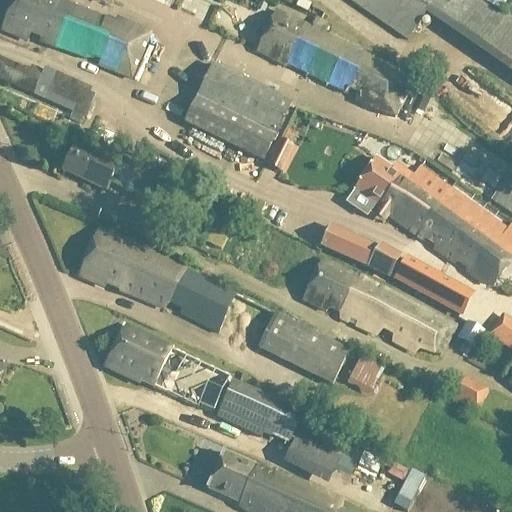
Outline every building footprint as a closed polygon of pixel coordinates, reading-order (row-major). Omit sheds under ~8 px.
[(12,0),(0,31),(0,33),(25,44),(30,36),(39,40),(38,45),(84,62),(87,59),(98,63),(96,69),(129,82),(148,36),(115,22),(112,28),(103,25),(103,23),(60,5),(54,0),(12,0)] [(341,0),(406,44),(422,19),(511,80),(511,28),(471,0),(341,0)] [(475,0),(497,14),(506,0),(475,0)] [(266,8),(258,4),(254,13),(262,17),(266,8)] [(309,31),(274,16),(255,55),(285,70),(286,68),(343,97),(347,92),(358,98),(357,104),(393,118),(411,85),(321,38),(326,28),(314,22),(309,31)] [(27,74),(0,62),(0,84),(31,99),(41,75),(29,69),(27,74)] [(262,164),(289,107),(211,68),(183,126),(262,164)] [(34,106),(84,119),(90,94),(40,81),(34,106)] [(117,167),(118,165),(75,146),(62,174),(104,194),(108,185),(117,167)] [(390,174),(375,163),(354,194),(388,218),(389,221),(420,243),(425,243),(432,249),(432,252),(454,267),(456,265),(465,272),(464,275),(486,290),(490,291),(511,260),(511,227),(510,226),(505,233),(419,171),(412,182),(394,169),(390,174)] [(128,186),(124,193),(123,195),(153,209),(164,185),(135,171),(128,186)] [(486,174),(479,184),(493,192),(499,182),(486,174)] [(511,222),(511,194),(499,188),(488,210),(511,222)] [(211,209),(172,190),(165,205),(203,224),(211,209)] [(98,232),(77,279),(101,290),(103,287),(117,294),(162,312),(166,307),(180,312),(178,318),(216,336),(220,330),(234,299),(98,232)] [(327,232),(319,251),(388,281),(389,279),(399,260),(383,252),(379,249),(377,253),(327,232)] [(399,260),(389,279),(458,317),(469,299),(399,260)] [(439,359),(453,330),(376,289),(320,263),(300,304),(376,340),(381,332),(392,338),(391,345),(413,356),(418,351),(439,359)] [(465,325),(456,341),(473,353),(483,335),(465,325)] [(217,422),(233,381),(123,329),(104,371),(138,387),(140,385),(151,389),(150,391),(199,414),(205,410),(214,414),(215,421),(217,422)] [(383,371),(360,359),(359,360),(353,372),(345,388),(367,399),(383,371)] [(274,406),(231,387),(217,422),(260,442),(274,406)] [(472,416),(477,405),(454,395),(449,406),(472,416)] [(270,476),(222,456),(205,493),(244,510),(242,511),(339,511),(342,505),(271,474),(270,476)] [(385,479),(400,486),(405,476),(390,468),(385,479)]
